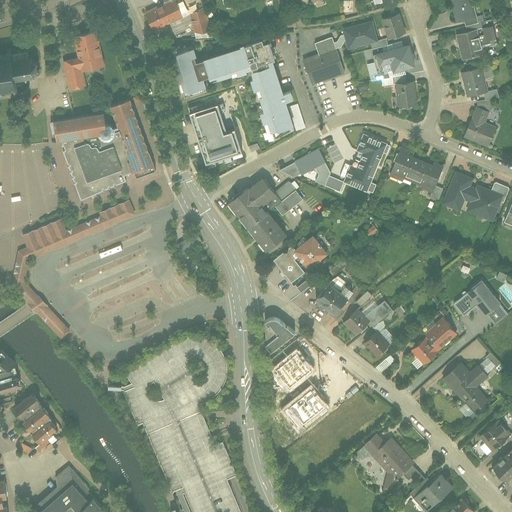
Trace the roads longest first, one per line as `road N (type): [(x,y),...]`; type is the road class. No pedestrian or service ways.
road 1 (residential): [(243,305),(291,313),(407,401),(507,511)]
road 2 (residential): [(193,197),(345,119),(375,117),(425,134)]
road 3 (tertiary): [(243,305),(253,451),(277,511)]
road 4 (tertiary): [(120,0),(193,197)]
road 5 (residential): [(416,5),(434,77),(425,134)]
road 6 (tertiary): [(193,197),(233,261),(243,305)]
